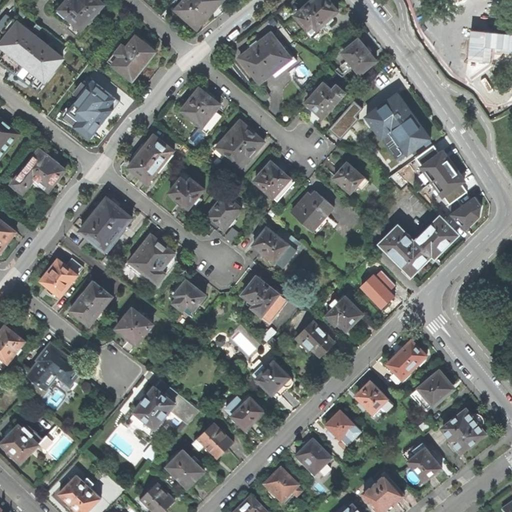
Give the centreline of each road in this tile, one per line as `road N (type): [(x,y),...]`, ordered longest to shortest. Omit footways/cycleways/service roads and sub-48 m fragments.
road 1 (residential): [(358,0),(504,201),(503,219),(420,301)]
road 2 (residential): [(420,301),(206,511)]
road 3 (residential): [(100,168),(222,263)]
road 4 (residential): [(8,283),(100,168)]
road 5 (residential): [(100,168),(123,130),(193,56)]
road 6 (residential): [(420,301),(511,414)]
road 7 (residential): [(303,150),(193,56)]
road 8 (residential): [(8,283),(120,372)]
road 9 (residential): [(0,89),(100,168)]
